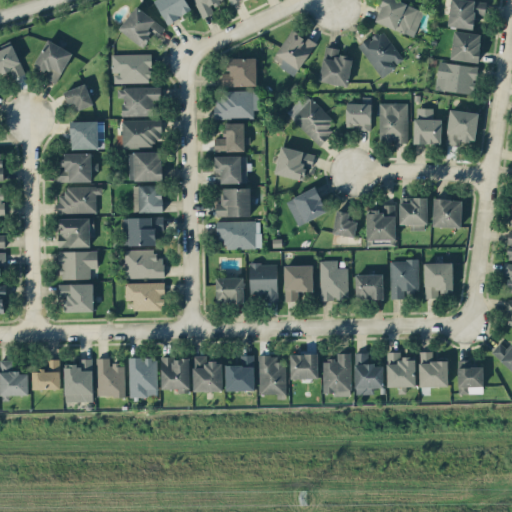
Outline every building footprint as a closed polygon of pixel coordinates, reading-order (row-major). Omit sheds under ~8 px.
[(192,9),(186,0),(154,0),(168,23),(192,9)] [(194,0),(202,17),(214,12),(211,6),(223,0),(194,0)] [(424,11),(399,0),(383,0),(374,19),(412,37),(424,11)] [(486,1),(480,0),(450,0),(448,26),(474,28),(475,14),(485,15),(486,1)] [(119,30),(144,46),(152,34),(157,37),(165,25),(135,6),(119,30)] [(316,43),(293,28),(272,59),(295,75),(316,43)] [(379,76),(403,61),(384,29),(360,44),(379,76)] [(451,59),(479,61),(481,33),(453,30),(451,59)] [(35,65),(47,70),(44,77),(58,83),(72,50),(46,39),(35,65)] [(0,73),(10,69),(13,78),(24,74),(14,44),(0,49),(0,73)] [(339,48),(326,46),(319,80),(347,86),(353,56),(338,53),(339,48)] [(150,53),(112,54),(112,73),(113,73),(113,82),(151,82),(150,53)] [(256,57),(228,57),(228,72),(221,73),(222,85),(257,85),(256,57)] [(435,88),(474,93),(477,66),(439,61),(435,88)] [(64,91),(72,112),(93,103),(85,83),(64,91)] [(122,115),(157,115),(157,100),(161,100),(161,86),(117,87),(117,97),(121,97),(122,115)] [(214,117),(253,117),(253,109),(259,109),(258,89),(223,90),(223,99),(214,99),(214,117)] [(320,144),(333,130),(327,124),(333,118),(305,92),(286,112),(320,144)] [(371,96),(362,96),(362,102),(346,102),(346,125),(358,125),(358,130),(371,130),(371,96)] [(407,102),(379,102),(380,140),(407,140),(407,102)] [(433,107),(415,107),(414,142),(441,143),(442,118),(433,118),(433,107)] [(475,141),(479,112),(450,109),(445,144),(458,146),(459,139),(475,141)] [(122,119),(123,147),(154,146),(154,139),(162,139),(162,118),(122,119)] [(98,120),(71,120),(71,148),(99,148),(98,120)] [(247,149),(247,136),(245,136),(244,122),(224,122),(225,137),(215,137),(215,150),(247,149)] [(311,167),(315,154),(281,145),(274,172),(303,180),(307,166),(311,167)] [(162,180),(162,151),(129,151),(129,180),(162,180)] [(58,167),(58,181),(91,181),(92,170),(98,170),(98,162),(91,162),(91,153),(62,152),(62,167),(58,167)] [(247,155),(215,155),(215,182),(247,182),(247,155)] [(163,211),(162,184),(135,184),(135,211),(163,211)] [(58,212),(97,212),(96,194),(102,193),(102,185),(66,186),(66,194),(58,195),(58,212)] [(327,211),(315,186),(286,201),(298,225),(327,211)] [(250,215),(250,187),(221,187),(222,202),(215,202),(216,215),(250,215)] [(427,196),(400,196),(400,224),(410,224),(410,229),(427,229),(427,196)] [(461,227),(462,199),(434,198),(433,226),(461,227)] [(354,237),(357,221),(348,219),(350,212),(337,209),(332,232),(354,237)] [(123,216),(123,244),(157,244),(157,230),(163,230),(163,216),(123,216)] [(59,246),(90,246),(90,234),(95,234),(94,217),(59,218),(59,246)] [(261,247),(261,220),(216,221),(217,240),(225,239),(225,248),(261,247)] [(155,248),(124,249),(125,277),(164,277),(164,257),(156,257),(155,248)] [(58,251),(59,278),(91,278),(90,267),(98,267),(97,250),(58,251)] [(337,259),(320,260),(320,299),(348,299),(347,267),(337,267),(337,259)] [(419,291),(418,259),(390,260),(391,298),(404,297),(404,292),(419,291)] [(425,297),(437,297),(437,291),(453,291),(452,261),(424,262),(425,297)] [(511,262),(504,261),(502,275),(508,276),(505,290),(511,291),(511,262)] [(277,262),(249,263),(250,300),(278,299),(277,262)] [(313,290),(313,264),(284,265),(285,300),(298,300),(298,291),(313,290)] [(355,274),(355,298),(383,298),(383,273),(355,274)] [(216,277),(216,302),(244,301),(243,276),(216,277)] [(126,281),(125,299),(134,299),(133,309),(163,310),(164,282),(126,281)] [(94,310),(93,283),(59,283),(59,296),(64,296),(65,311),(94,310)] [(511,370),(511,344),(508,349),(500,342),(491,351),(511,370)] [(420,386),(448,386),(447,360),(433,360),(432,350),(419,351),(420,386)] [(388,386),(416,386),(415,357),(401,357),(401,351),(387,351),(388,386)] [(351,395),(350,352),(337,352),(337,359),(322,359),(323,392),(332,392),(333,395),(351,395)] [(355,352),(356,394),(374,393),(373,387),(383,387),(383,363),(368,364),(368,352),(355,352)] [(290,353),(291,378),(318,378),(318,353),(290,353)] [(222,361),(207,361),(207,354),(193,355),(193,391),(222,390),(222,361)] [(254,354),(239,354),(239,364),(226,364),(226,390),(255,389),(254,354)] [(286,362),(278,362),(278,354),(258,354),(258,393),(276,393),(277,398),(286,398),(286,362)] [(189,358),(173,358),(173,356),(161,356),(161,388),(179,388),(179,391),(190,391),(189,358)] [(125,395),(124,363),(110,363),(110,357),(96,357),(97,396),(125,395)] [(157,396),(157,357),(129,358),(130,396),(157,396)] [(0,358),(0,387),(0,395),(28,394),(28,373),(15,373),(15,359),(0,358)] [(33,389),(60,389),(60,358),(47,359),(47,369),(32,369),(33,389)] [(64,363),(65,401),(93,400),(92,358),(78,358),(79,363),(64,363)] [(483,392),(483,366),(471,366),(471,359),(458,360),(459,393),(483,392)]
